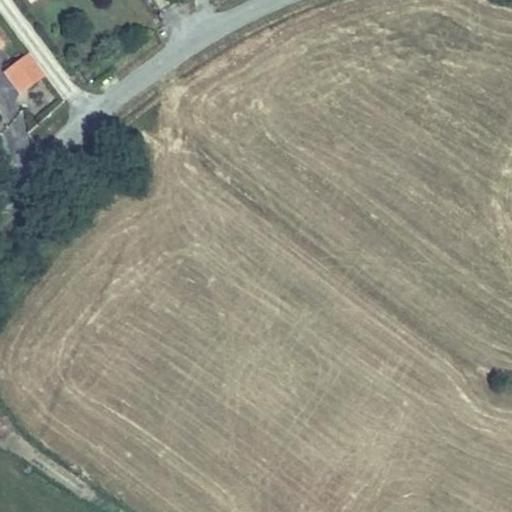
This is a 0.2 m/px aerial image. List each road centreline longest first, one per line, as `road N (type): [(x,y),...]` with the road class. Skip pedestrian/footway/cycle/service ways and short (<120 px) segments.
road 1 (unclassified): [(0,198),(155,65),(286,0)]
road 2 (unknown): [(8,0),(91,116)]
